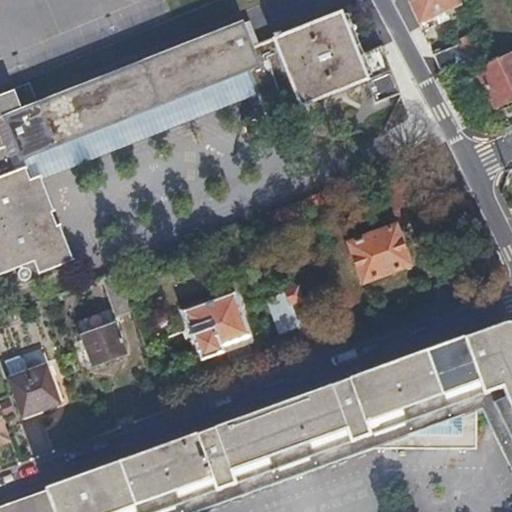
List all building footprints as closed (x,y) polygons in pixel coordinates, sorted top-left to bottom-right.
[(450,0),(412,0),(408,2),(417,23),(454,5),(450,0)] [(0,115),(0,279),(28,269),(26,277),(28,280),(34,280),(37,277),(75,263),(65,235),(58,237),(51,218),(57,215),(44,179),(31,183),(22,158),(60,143),(248,72),(267,121),(366,80),(339,11),(277,35),(275,31),(258,38),(260,43),(249,47),(238,24),(0,115)] [(458,41),(432,54),(440,72),(477,54),(467,33),(457,38),(458,41)] [(511,93),(511,50),(475,69),(491,103),(511,93)] [(9,87),(14,104),(33,99),(28,82),(9,87)] [(361,281),(406,263),(391,224),(345,242),(361,281)] [(126,307),(113,273),(101,278),(113,310),(126,307)] [(295,324),(283,294),(263,303),(276,335),(296,327),(295,324)] [(247,337),(231,295),(180,315),(198,360),(220,351),(218,349),(247,337)] [(296,327),(306,353),(324,345),(313,317),(295,324),(296,327)] [(343,379),(44,488),(45,490),(52,511),(192,511),(481,407),(511,470),(511,320),(506,319),(343,379)] [(121,355),(109,326),(76,340),(88,368),(121,355)] [(0,361),(8,380),(26,372),(20,356),(17,354),(0,361)] [(55,402),(41,366),(26,372),(8,380),(23,414),(55,402)] [(0,444),(8,441),(0,420),(0,444)] [(52,511),(45,490),(0,505),(0,511),(52,511)]
